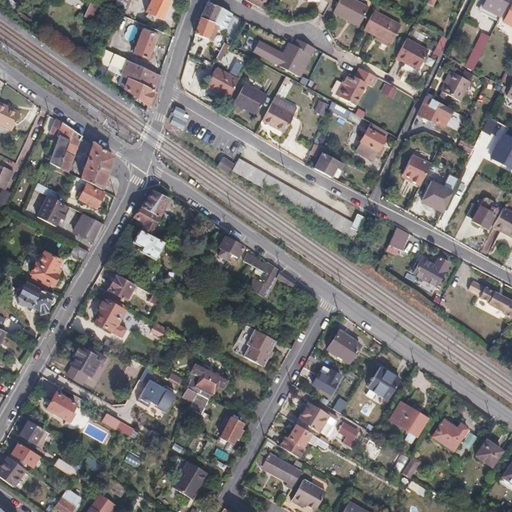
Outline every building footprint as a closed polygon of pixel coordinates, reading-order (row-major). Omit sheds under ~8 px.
[(149,0),(144,12),(161,20),(170,2),(166,0),(149,0)] [(257,0),(244,0),(260,9),(263,3),(257,0)] [(369,8),(354,0),(340,0),(333,13),(359,28),(369,8)] [(500,17),(508,0),(486,0),(482,8),(500,17)] [(83,17),(97,23),(104,8),(90,1),(83,17)] [(207,3),(200,19),(218,26),(224,12),(207,3)] [(10,5),(7,11),(6,12),(12,16),(13,15),(16,9),(10,5)] [(16,9),(13,15),(32,30),(35,24),(16,9)] [(375,12),(364,31),(375,37),(390,46),(401,27),(375,12)] [(119,15),(114,27),(123,30),(128,19),(119,15)] [(200,19),(194,36),(207,41),(209,37),(212,39),(218,26),(200,19)] [(141,30),(132,53),(147,58),(155,35),(141,30)] [(465,67),(473,71),(490,37),(482,33),(465,67)] [(390,46),(375,37),(373,41),(388,50),(390,46)] [(311,57),(315,49),(297,39),(293,46),(289,43),(286,49),(283,54),(259,41),(253,53),(300,78),(311,57)] [(406,40),(396,59),(406,64),(407,61),(420,69),(429,52),(406,40)] [(215,60),(220,62),(228,46),(223,44),(215,60)] [(104,50),(97,64),(120,74),(124,59),(104,50)] [(124,59),(120,74),(128,78),(152,90),(158,75),(124,59)] [(407,61),(406,64),(419,72),(420,69),(407,61)] [(97,64),(93,73),(108,84),(112,80),(120,84),(118,91),(122,94),(124,89),(128,78),(120,74),(97,64)] [(206,87),(228,99),(238,81),(216,69),(206,87)] [(371,88),(376,78),(359,69),(355,76),(353,81),(347,77),(343,85),(345,86),(339,97),(354,106),(366,85),(371,88)] [(462,69),(458,75),(468,81),(473,74),(462,69)] [(448,80),(446,85),(442,92),(447,95),(459,102),(470,82),(468,81),(458,75),(450,71),(446,78),(448,80)] [(334,95),(339,97),(345,86),(343,85),(347,77),(344,76),(334,95)] [(152,90),(128,78),(124,89),(147,105),(152,90)] [(385,83),(381,92),(392,97),(397,89),(385,83)] [(255,116),(266,96),(244,85),(234,104),(255,116)] [(276,95),(261,123),(283,135),(298,107),(276,95)] [(445,126),(453,112),(426,97),(417,115),(436,124),(437,122),(445,126)] [(6,106),(0,102),(0,125),(11,130),(18,115),(5,108),(6,106)] [(329,106),(319,102),(315,113),(325,117),(328,108),(329,106)] [(330,109),(346,118),(350,113),(331,102),(329,106),(328,108),(330,109)] [(5,108),(18,115),(20,112),(6,106),(5,108)] [(186,112),(176,107),(173,113),(174,114),(172,119),(170,123),(183,130),(188,121),(183,118),(186,112)] [(350,113),(346,118),(358,125),(361,119),(350,113)] [(80,135),(54,117),(48,131),(60,137),(69,142),(78,146),(80,140),(79,139),(80,135)] [(387,134),(370,124),(359,143),(354,152),(371,162),(387,134)] [(511,169),(511,168),(511,140),(504,136),(492,159),(511,169)] [(60,137),(51,163),(59,168),(69,142),(60,137)] [(69,142),(59,168),(68,172),(78,146),(69,142)] [(106,173),(112,157),(93,144),(80,178),(81,179),(87,182),(101,189),(106,173)] [(316,155),(320,147),(314,144),(308,157),(311,159),(313,154),(316,155)] [(314,168),(331,178),(332,175),(338,178),(342,171),(340,170),(343,165),(322,155),(314,168)] [(418,185),(428,166),(411,157),(402,174),(409,177),(407,180),(418,185)] [(218,167),(229,174),(235,166),(224,158),(218,167)] [(240,160),(233,172),(347,236),(351,228),(353,224),(240,160)] [(0,186),(4,189),(12,171),(3,166),(0,172),(0,171),(0,186)] [(418,185),(419,186),(429,166),(428,166),(418,185)] [(18,174),(12,171),(4,189),(13,193),(18,174)] [(420,201),(442,211),(459,176),(450,172),(444,184),(431,178),(420,201)] [(85,184),(87,182),(81,179),(78,184),(84,187),(85,184)] [(38,183),(35,189),(47,195),(50,189),(38,183)] [(103,194),(85,184),(84,187),(78,199),(95,208),(103,194)] [(152,194),(141,207),(158,216),(166,201),(152,194)] [(65,215),(69,206),(49,196),(38,217),(55,225),(59,216),(54,213),(56,210),(65,215)] [(483,199),(480,205),(474,202),(465,217),(471,221),(471,222),(486,230),(497,211),(492,207),(493,205),(483,199)] [(142,228),(140,231),(148,235),(158,216),(141,207),(133,218),(140,222),(141,225),(142,228)] [(511,213),(503,209),(494,227),(511,237),(511,213)] [(63,218),(65,215),(56,210),(54,213),(59,216),(63,218)] [(73,231),(93,242),(103,224),(83,213),(73,231)] [(357,215),(353,224),(351,228),(356,230),(357,231),(363,217),(357,215)] [(396,228),(390,241),(398,244),(403,232),(396,228)] [(154,259),(163,243),(148,235),(140,231),(134,243),(142,247),(140,252),(154,259)] [(217,248),(223,236),(216,233),(210,244),(217,248)] [(353,245),(355,246),(359,249),(363,242),(362,241),(364,237),(361,236),(359,235),(353,245)] [(224,238),(218,248),(220,249),(216,256),(227,262),(230,255),(236,258),(242,247),(224,238)] [(88,251),(75,244),(70,253),(83,260),(88,251)] [(50,284),(52,285),(57,275),(53,273),(60,261),(43,252),(37,264),(35,263),(30,273),(32,274),(50,284)] [(243,262),(248,264),(251,260),(255,261),(255,260),(256,258),(254,257),(247,254),(243,262)] [(439,258),(434,268),(421,261),(414,274),(436,287),(449,264),(439,258)] [(254,278),(248,289),(266,298),(277,279),(293,287),(295,282),(267,263),(265,265),(255,260),(255,261),(251,260),(248,264),(262,272),(258,280),(254,278)] [(151,274),(158,278),(162,269),(155,266),(151,274)] [(50,284),(32,274),(29,280),(30,281),(44,288),(47,290),(50,284)] [(134,285),(115,275),(107,291),(126,301),(134,285)] [(511,318),(511,302),(484,287),(484,288),(472,281),(468,289),(480,296),(479,297),(488,302),(487,303),(503,312),(502,313),(511,318)] [(52,297),(54,293),(47,290),(44,288),(43,291),(42,290),(42,291),(25,282),(17,297),(19,302),(29,307),(30,305),(41,311),(42,312),(46,310),(46,308),(48,303),(49,304),(52,304),(54,302),(54,300),(54,298),(53,297),(52,297)] [(148,301),(156,306),(160,299),(152,295),(148,301)] [(118,321),(123,311),(105,301),(97,314),(100,316),(95,323),(109,331),(108,332),(120,338),(127,326),(118,321)] [(432,306),(430,309),(436,314),(442,305),(435,301),(432,306)] [(252,316),(240,309),(235,317),(248,323),(252,316)] [(20,335),(23,328),(11,322),(7,329),(20,335)] [(166,328),(156,323),(151,332),(161,338),(166,328)] [(267,354),(275,340),(254,329),(246,344),(249,346),(243,356),(263,366),(269,355),(267,354)] [(327,349),(348,363),(360,346),(339,331),(327,349)] [(184,338),(181,343),(189,347),(191,342),(184,338)] [(72,366),(67,375),(82,384),(88,375),(89,376),(97,362),(100,364),(104,357),(88,348),(88,349),(79,345),(74,353),(77,355),(71,366),(72,366)] [(207,367),(196,361),(186,382),(214,395),(218,385),(225,389),(230,379),(214,370),(217,365),(210,362),(207,367)] [(324,367),(319,374),(313,385),(329,394),(340,376),(331,371),(324,367)] [(368,388),(385,400),(399,379),(392,375),(381,368),(368,388)] [(176,394),(150,380),(140,397),(166,412),(176,394)] [(79,398),(59,387),(47,409),(70,422),(76,413),(72,410),(79,398)] [(182,397),(192,402),(198,394),(187,388),(182,397)] [(201,414),(209,399),(208,399),(198,394),(192,402),(189,408),(201,414)] [(368,416),(376,404),(369,400),(361,412),(368,416)] [(390,420),(415,435),(425,419),(401,403),(390,420)] [(326,436),(338,419),(318,406),(316,409),(308,404),(299,419),(326,436)] [(132,428),(107,414),(103,420),(128,435),(132,428)] [(232,444),(243,424),(231,417),(220,437),(232,444)] [(357,442),(353,440),(359,432),(340,420),(334,430),(346,438),(343,443),(353,449),(357,442)] [(456,429),(443,420),(432,436),(453,451),(468,429),(460,424),(456,429)] [(39,436),(43,430),(28,421),(20,435),(41,448),(46,440),(39,436)] [(313,445),(318,438),(295,425),(287,438),(285,436),(279,446),(299,458),(305,449),(303,448),(307,442),(313,445)] [(144,434),(149,437),(152,431),(147,428),(144,434)] [(152,431),(149,437),(155,441),(159,434),(153,430),(152,431)] [(320,434),(318,438),(326,443),(327,442),(329,443),(330,440),(320,434)] [(121,452),(126,443),(120,440),(115,448),(121,452)] [(39,456),(18,443),(11,455),(32,467),(39,456)] [(477,456),(490,465),(499,452),(486,443),(477,456)] [(295,468),(269,455),(262,466),(275,473),(274,475),(287,482),(295,468)] [(84,463),(103,475),(104,473),(107,467),(89,456),(84,463)] [(24,472),(6,458),(0,466),(0,473),(0,474),(0,473),(0,477),(13,487),(24,472)] [(74,478),(79,471),(59,459),(54,466),(74,478)] [(172,488),(191,499),(206,473),(187,462),(172,488)] [(511,462),(502,477),(511,484),(511,462)] [(408,470),(404,475),(408,478),(412,472),(408,470)] [(408,478),(404,475),(399,483),(404,486),(408,478)] [(511,484),(502,477),(499,482),(511,491),(511,484)] [(121,498),(127,489),(111,478),(104,486),(121,498)] [(304,504),(315,510),(325,491),(304,480),(291,502),(302,508),(304,504)] [(62,497),(54,508),(60,511),(71,511),(80,499),(66,490),(62,497)] [(109,511),(115,505),(98,494),(86,511),(109,511)] [(135,497),(128,507),(133,511),(139,503),(138,501),(139,500),(135,497)] [(366,511),(349,502),(343,511),(366,511)]
